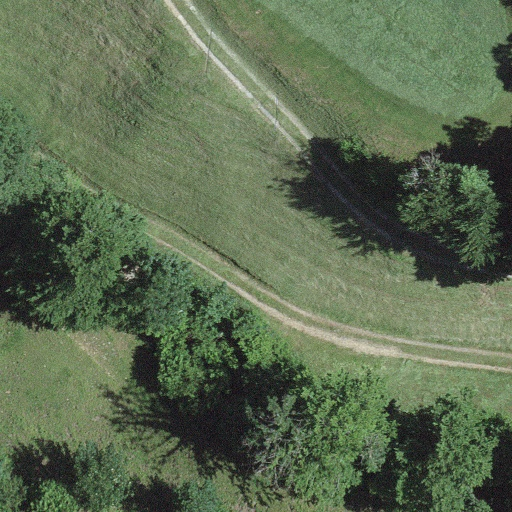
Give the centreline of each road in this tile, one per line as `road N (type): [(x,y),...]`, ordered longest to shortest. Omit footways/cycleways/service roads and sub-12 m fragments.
road 1 (track): [(511,360),(324,334),(0,139)]
road 2 (track): [(511,268),(417,244),(373,212),(177,0)]
